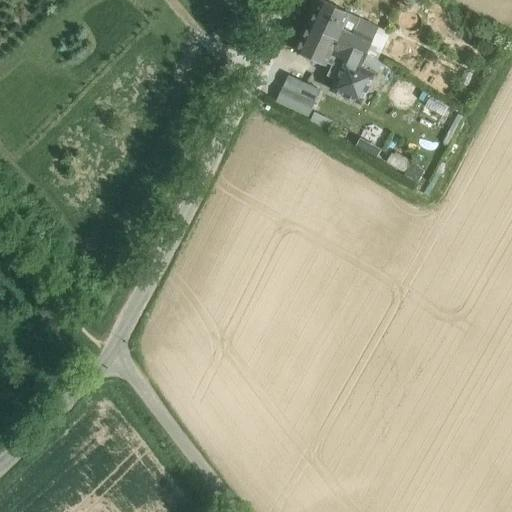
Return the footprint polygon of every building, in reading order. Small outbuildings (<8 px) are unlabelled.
[(348,12),(321,0),(318,0),(306,24),(353,46),(366,52),(377,28),(365,22),(364,24),(348,17),(348,15),(347,15),(348,12)] [(353,46),(306,24),(294,50),(324,63),(331,48),(342,53),(340,58),(345,60),(353,46)] [(345,60),(339,73),(364,85),(369,74),(357,70),(362,59),(366,52),(353,46),(345,60)] [(385,64),(366,52),(362,59),(371,64),(370,66),(380,72),(385,64)] [(286,72),(275,100),(309,114),(321,86),(286,72)] [(364,85),(339,73),(332,88),(358,100),(364,85)]
